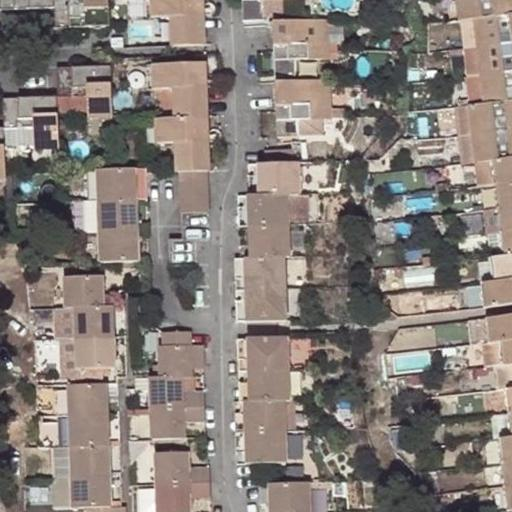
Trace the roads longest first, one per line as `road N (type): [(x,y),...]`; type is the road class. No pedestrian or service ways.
road 1 (residential): [(235,511),(224,463),(223,235),(241,150),(237,53)]
road 2 (unknown): [(141,511),(139,310),(160,294),(223,298)]
road 3 (residential): [(0,88),(51,55),(237,53)]
